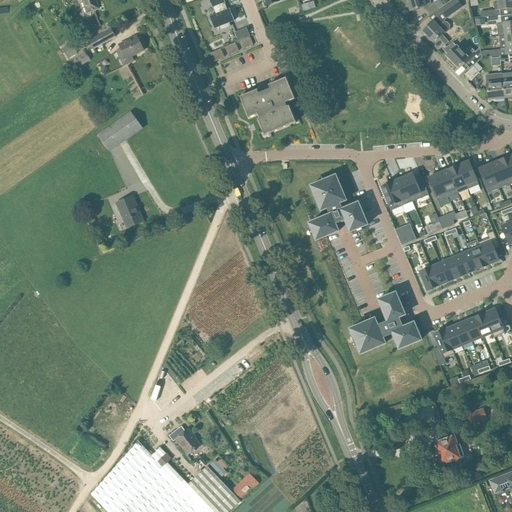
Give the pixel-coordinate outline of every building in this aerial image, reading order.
[(96,0),(79,0),(82,1),(83,1),(87,13),(99,9),(96,0)] [(219,25),(221,29),(230,25),(229,21),(234,19),(229,8),(227,9),(224,1),(225,1),(224,0),(209,0),(212,6),(213,6),(216,13),(209,16),(214,27),(219,25)] [(407,0),(411,11),(425,6),(426,8),(432,4),(430,0),(407,0)] [(449,30),(449,24),(447,22),(445,22),(444,21),(446,19),(463,7),(458,0),(451,0),(444,5),(440,8),(443,11),(423,31),(428,36),(427,38),(430,41),(432,41),(433,42),(444,32),(446,32),(449,30)] [(440,8),(444,5),(440,0),(437,0),(432,4),(426,8),(425,9),(430,15),(440,8)] [(500,10),(511,8),(511,0),(496,0),(497,2),(494,3),(495,10),(481,12),(482,18),(501,16),(500,10)] [(488,25),(496,24),(498,36),(499,36),(505,35),(511,34),(511,21),(501,23),(501,17),(488,19),(488,25)] [(473,18),(465,23),(470,31),(475,27),(473,18)] [(94,48),(102,44),(116,36),(111,28),(89,40),(94,48)] [(246,28),(235,33),(238,40),(249,36),(246,28)] [(508,55),(511,54),(511,34),(505,35),(499,36),(501,49),(481,52),(483,58),(508,55)] [(132,57),(144,51),(137,36),(119,45),(121,49),(117,51),(124,66),(134,61),(132,57)] [(239,42),(243,49),(253,45),(250,37),(239,42)] [(68,59),(77,53),(71,43),(62,49),(68,59)] [(225,48),(228,56),(239,51),(236,43),(225,48)] [(453,43),(443,49),(448,55),(447,56),(452,61),(450,63),(455,68),(457,66),(457,67),(462,62),(467,57),(475,66),(483,58),(481,52),(481,48),(476,52),(470,47),(463,53),(457,47),(453,43)] [(211,54),(214,62),(225,57),(221,50),(211,54)] [(91,60),(85,52),(69,63),(74,71),(91,60)] [(102,65),(100,72),(106,74),(108,67),(102,65)] [(471,81),(478,74),(478,75),(480,73),(474,67),(470,70),(465,75),(471,81)] [(511,76),(511,77),(510,73),(502,74),(504,98),(511,96),(511,76)] [(502,74),(486,76),(489,100),(504,98),(502,74)] [(259,93),(258,90),(246,95),(248,100),(243,102),(249,118),(258,114),(260,118),(258,119),(262,130),(268,128),(270,133),(290,125),(288,120),(294,118),(289,106),(287,107),(286,103),(295,99),(288,83),(283,86),(281,80),(269,85),(270,89),(259,93)] [(110,152),(143,129),(130,112),(97,135),(110,152)] [(511,163),(509,156),(499,161),(509,185),(511,183),(511,163)] [(468,161),(458,165),(469,190),(479,186),(468,161)] [(499,161),(489,165),(499,189),(509,185),(499,161)] [(458,165),(448,169),(459,194),(469,190),(458,165)] [(489,165),(479,169),(489,193),(499,189),(489,165)] [(448,169),(438,173),(449,198),(459,194),(448,169)] [(438,173),(428,178),(439,202),(449,198),(438,173)] [(414,174),(403,178),(413,203),(429,196),(422,179),(417,181),(414,174)] [(309,223),(316,241),(339,231),(336,225),(346,221),(350,232),(368,225),(358,203),(342,210),(339,203),(346,201),(336,176),(324,181),(322,178),(323,181),(311,186),(321,211),(328,208),(331,214),(309,223)] [(403,178),(393,183),(403,207),(413,203),(403,178)] [(393,183),(382,187),(392,211),(403,207),(393,183)] [(117,204),(128,228),(143,222),(140,213),(138,214),(131,197),(117,204)] [(465,210),(456,214),(457,219),(458,220),(467,216),(465,210)] [(445,215),(438,218),(443,229),(454,224),(453,221),(448,223),(445,215)] [(511,222),(502,226),(509,245),(511,243),(511,222)] [(410,224),(396,230),(398,236),(413,230),(410,224)] [(500,247),(493,231),(487,234),(489,238),(478,243),(480,247),(488,265),(499,261),(494,250),(500,247)] [(480,247),(470,251),(478,269),(488,265),(480,247)] [(478,269),(470,251),(460,255),(468,274),(478,269)] [(468,274),(460,255),(450,259),(458,278),(468,274)] [(448,282),(458,278),(450,259),(441,263),(440,261),(439,261),(448,282)] [(439,261),(429,265),(438,286),(448,282),(439,261)] [(428,290),(438,286),(429,265),(429,266),(430,268),(420,272),(428,290)] [(405,315),(396,293),(379,300),(387,321),(382,323),(384,328),(380,330),(375,319),(350,329),(355,341),(352,342),(353,343),(356,342),(360,354),(385,344),(383,337),(392,333),(399,349),(421,340),(414,323),(402,328),(398,318),(405,315)] [(495,309),(484,314),(492,333),(494,338),(505,333),(495,309)] [(484,314),(474,318),(482,337),(492,333),(484,314)] [(474,318),(464,322),(472,341),(482,337),(474,318)] [(472,341),(464,322),(454,326),(462,346),(472,341)] [(454,326),(444,330),(452,350),(453,350),(462,346),(454,326)] [(439,347),(432,350),(439,366),(446,363),(444,358),(455,354),(453,350),(452,350),(444,330),(434,335),(439,347)] [(467,414),(471,425),(487,419),(483,408),(467,414)] [(188,454),(200,445),(188,429),(186,431),(182,426),(169,436),(174,441),(176,439),(188,454)] [(435,443),(443,464),(451,462),(453,468),(463,464),(460,459),(461,458),(464,457),(460,444),(457,445),(454,437),(435,443)] [(229,511),(241,501),(216,475),(207,466),(188,484),(168,463),(171,459),(160,447),(152,456),(138,441),(92,494),(108,511),(229,511)] [(209,464),(221,477),(227,471),(224,468),(217,461),(215,459),(209,464)] [(511,471),(510,472),(488,481),(494,495),(509,489),(511,495),(511,471)] [(258,483),(249,474),(233,489),(242,499),(258,483)]
